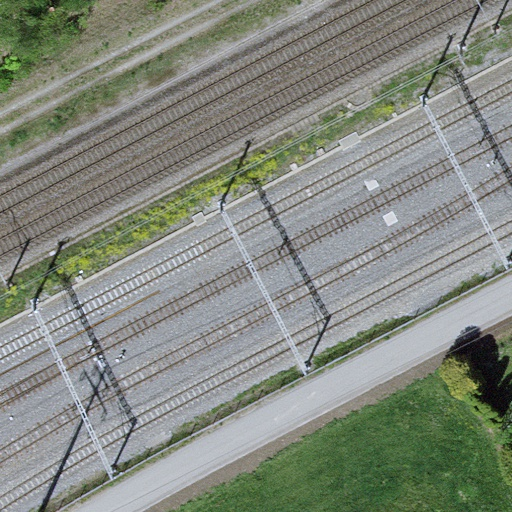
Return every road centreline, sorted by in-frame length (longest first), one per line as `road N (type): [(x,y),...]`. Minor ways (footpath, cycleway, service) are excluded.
road 1 (unclassified): [(101,511),(511,294)]
road 2 (track): [(0,136),(258,0)]
